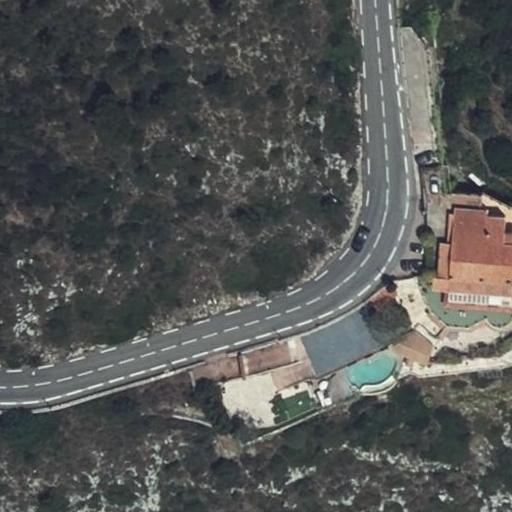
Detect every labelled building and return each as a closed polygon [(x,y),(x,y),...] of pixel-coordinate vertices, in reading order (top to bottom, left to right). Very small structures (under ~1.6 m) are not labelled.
[(411,134),(413,156),(437,154),(432,34),(415,15),(400,16),(411,134)] [(450,183),(450,198),(451,198),(511,211),(511,206),(477,183),(450,183)] [(511,321),(511,211),(451,198),(450,198),(449,241),(449,271),(437,271),(416,271),(426,304),(409,318),(433,342),(443,327),(481,322),(494,310),(496,319),(504,323),(511,321)] [(437,241),(437,271),(449,271),(449,241),(437,241)] [(387,340),(375,313),(303,343),(315,372),(384,341),(387,340)] [(410,331),(387,340),(384,341),(387,350),(419,361),(427,346),(410,331)]
